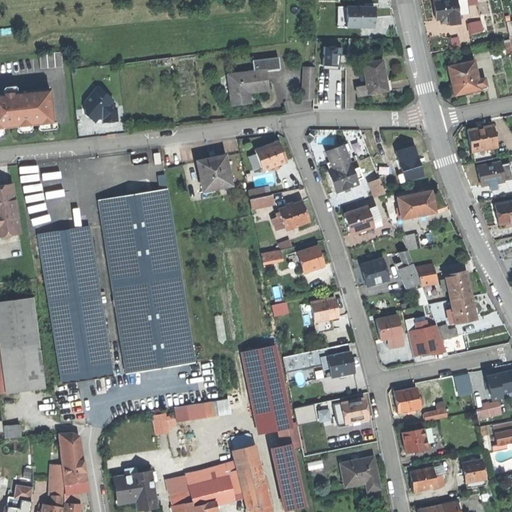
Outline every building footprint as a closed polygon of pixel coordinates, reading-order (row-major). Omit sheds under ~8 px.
[(448,18),(457,17),(457,11),(455,0),(444,0),(433,1),(434,10),(435,20),(440,19),(444,19),(448,18)] [(455,0),(457,11),(465,10),(464,5),(463,0),(455,0)] [(375,26),(374,3),(345,4),(346,27),(375,26)] [(337,5),(339,25),(345,25),(343,5),(337,5)] [(458,24),(457,17),(448,18),(448,22),(449,25),(458,24)] [(468,34),(481,33),(480,22),(467,24),(468,34)] [(323,65),(336,65),(337,47),(324,47),(323,65)] [(40,54),(41,69),(63,67),(62,52),(40,54)] [(253,61),(254,72),(264,71),(280,69),(278,58),(253,61)] [(367,86),(369,94),(389,90),(386,78),(383,60),(363,63),(367,86)] [(454,96),(486,90),(485,82),(478,83),(474,64),(448,69),(451,81),(454,96)] [(304,68),(303,100),(313,98),(315,68),(304,68)] [(228,83),(231,106),(244,104),(242,93),(253,92),(267,90),(264,71),(254,72),(251,73),(243,74),(230,75),(231,83),(228,83)] [(358,96),(369,94),(367,86),(357,88),(358,96)] [(0,129),(13,128),(32,126),(32,123),(38,123),(38,125),(55,124),(51,89),(12,93),(12,96),(5,97),(4,94),(0,94),(0,129)] [(112,104),(112,89),(84,90),(85,120),(118,119),(118,104),(112,104)] [(469,142),(471,153),(497,148),(493,127),(467,131),(469,142)] [(257,150),(265,171),(287,162),(283,152),(279,141),(257,150)] [(328,160),(331,169),(349,162),(342,145),(325,151),(328,160)] [(413,146),(396,152),(403,174),(398,175),(401,182),(422,175),(418,161),(413,146)] [(361,158),(366,171),(374,167),(369,155),(361,158)] [(197,163),(202,191),(230,186),(225,157),(210,160),(197,163)] [(509,181),(511,180),(511,171),(511,170),(511,169),(511,160),(500,163),(502,173),(505,173),(507,172),(509,181)] [(31,165),(36,215),(73,211),(68,161),(31,165)] [(334,192),(357,184),(356,181),(362,178),(359,171),(353,173),(349,162),(331,169),(326,171),(331,184),(334,192)] [(503,182),(502,173),(500,163),(477,168),(479,177),(481,186),(489,185),(503,182)] [(507,183),(505,173),(502,173),(503,182),(489,185),(490,191),(496,189),(495,186),(507,183)] [(167,186),(165,174),(159,175),(161,187),(167,186)] [(375,196),(384,192),(378,179),(370,182),(375,196)] [(0,185),(0,235),(20,233),(13,184),(0,185)] [(276,188),(268,189),(270,196),(271,196),(278,195),(276,188)] [(98,200),(126,375),(196,364),(168,189),(98,200)] [(259,199),(270,196),(268,189),(247,194),(249,201),(259,199)] [(430,191),(400,197),(404,219),(434,212),(432,202),(430,191)] [(273,205),(271,196),(270,196),(259,199),(261,207),(273,205)] [(251,209),(261,207),(259,199),(249,201),(251,209)] [(511,223),(511,202),(494,206),(496,216),(498,226),(503,225),(511,223)] [(286,209),(279,211),(283,221),(285,228),(287,231),(309,222),(305,213),(302,203),(294,206),(286,209)] [(347,225),(351,235),(374,226),(373,222),(368,210),(366,206),(343,215),(347,225)] [(375,207),(368,210),(373,222),(380,220),(375,207)] [(280,230),(285,228),(283,221),(277,223),(280,230)] [(40,235),(63,384),(113,376),(90,227),(40,235)] [(400,237),(406,251),(421,247),(416,233),(400,237)] [(302,271),(303,273),(324,267),(321,257),(318,247),(297,254),(300,262),(302,271)] [(261,254),(263,268),(272,267),(271,261),(282,259),(281,250),(261,254)] [(405,288),(419,282),(406,251),(397,252),(403,267),(398,269),(405,288)] [(359,260),(361,265),(380,259),(379,256),(359,260)] [(364,275),(367,285),(388,278),(382,259),(380,259),(361,265),(364,275)] [(297,273),(302,271),(300,262),(294,264),(297,273)] [(416,269),(421,285),(429,283),(427,277),(432,275),(429,265),(416,269)] [(447,290),(449,299),(470,295),(467,282),(465,271),(444,275),(445,279),(447,290)] [(473,307),(470,295),(449,299),(451,309),(454,320),(455,325),(476,320),(473,307)] [(0,394),(22,392),(45,389),(33,299),(0,303),(0,394)] [(334,299),(311,304),(315,323),(331,320),(338,318),(336,308),(334,299)] [(272,306),(274,316),(287,313),(285,303),(272,306)] [(421,305),(409,307),(411,316),(415,315),(425,313),(424,304),(421,305)] [(378,330),(380,339),(401,335),(397,315),(376,320),(378,330)] [(334,332),(331,320),(315,323),(317,335),(334,332)] [(442,340),(456,337),(454,329),(447,330),(440,332),(442,340)] [(275,347),(245,353),(261,433),(291,427),(275,347)] [(317,360),(320,359),(328,358),(342,355),(340,347),(315,352),(317,360)] [(300,363),(317,360),(315,352),(299,355),(300,363)] [(326,370),(330,369),(328,358),(320,359),(321,365),(323,365),(324,370),(326,370)] [(500,394),(511,391),(511,370),(495,374),(497,384),(492,385),(493,390),(494,392),(499,391),(500,394)] [(394,403),(397,413),(419,407),(415,388),(392,393),(394,403)] [(230,398),(174,404),(176,419),(231,414),(230,398)] [(344,424),(345,425),(368,420),(366,410),(364,400),(340,405),(344,424)] [(478,419),(493,416),(492,411),(501,409),(499,402),(482,405),(484,411),(476,412),(478,419)] [(337,425),(344,424),(340,405),(333,406),(337,425)] [(293,409),(295,418),(309,415),(307,406),(293,409)] [(428,412),(430,421),(447,418),(445,409),(428,412)] [(157,434),(169,432),(168,430),(167,422),(165,410),(153,412),(157,434)] [(176,420),(167,422),(168,430),(177,428),(176,420)] [(495,436),(511,433),(509,421),(493,425),(495,436)] [(4,426),(5,438),(22,437),(20,425),(4,426)] [(438,425),(424,428),(426,441),(441,438),(438,425)] [(404,443),(406,453),(412,452),(422,450),(428,448),(426,441),(424,428),(401,433),(404,443)] [(61,455),(63,480),(80,480),(80,484),(87,483),(80,438),(72,434),(59,436),(61,455)] [(285,510),(304,506),(291,445),(272,449),(285,510)] [(236,450),(240,471),(259,466),(255,446),(236,450)] [(54,480),(63,480),(61,455),(52,456),(54,480)] [(339,465),(344,489),(366,484),(367,491),(379,488),(375,472),(373,458),(339,465)] [(462,464),(466,482),(475,480),(485,478),(482,460),(462,464)] [(249,511),(269,511),(259,466),(240,471),(246,495),(249,511)] [(411,484),(413,493),(436,488),(434,480),(432,468),(409,473),(411,484)] [(126,471),(127,478),(138,477),(137,470),(126,471)] [(185,475),(187,483),(200,480),(199,475),(198,471),(185,475)] [(218,471),(199,475),(200,480),(205,479),(219,476),(218,471)] [(233,498),(246,495),(240,471),(227,474),(228,478),(233,498)] [(127,478),(115,480),(118,504),(128,503),(137,502),(138,510),(157,508),(152,475),(138,477),(127,478)] [(0,478),(0,484),(0,490),(16,492),(17,479),(0,478)] [(192,503),(192,507),(203,504),(214,502),(233,498),(228,478),(220,480),(206,484),(188,488),(192,503)] [(187,483),(188,488),(206,484),(205,479),(200,480),(187,483)] [(65,500),(64,511),(70,511),(80,511),(81,507),(81,494),(80,484),(80,480),(63,480),(65,500)] [(15,500),(25,501),(31,502),(32,494),(16,492),(15,500)] [(215,511),(214,502),(203,504),(205,511),(215,511)] [(417,511),(458,511),(456,502),(417,510),(417,511)]
